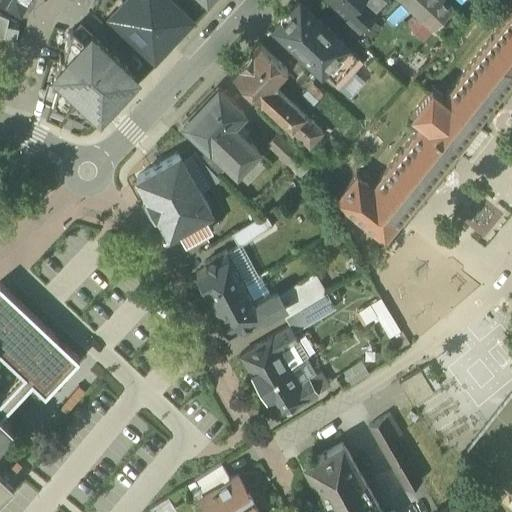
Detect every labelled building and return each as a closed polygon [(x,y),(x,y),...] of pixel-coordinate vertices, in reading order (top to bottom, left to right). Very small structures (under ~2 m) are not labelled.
[(24,0),(0,0),(18,11),(24,0)] [(77,0),(87,9),(92,0),(77,0)] [(190,17),(171,0),(124,0),(124,1),(129,5),(115,20),(154,56),(190,17)] [(351,46),(301,0),(298,0),(273,28),(288,42),(302,56),(303,55),(317,39),(338,59),(351,46)] [(357,0),(330,0),(345,13),(355,3),(357,0)] [(442,0),(403,0),(433,28),(451,8),(442,0)] [(360,8),(355,3),(345,13),(349,16),(363,29),(374,17),(362,6),(360,8)] [(423,123),(373,185),(357,172),(335,199),(384,239),(465,137),(511,78),(511,10),(443,97),(432,88),(411,114),(423,123)] [(8,18),(0,13),(0,35),(4,37),(7,25),(8,18)] [(363,29),(349,16),(342,24),(355,37),(363,29)] [(374,17),(363,29),(370,35),(381,23),(374,17)] [(19,28),(7,25),(4,37),(16,39),(19,28)] [(135,76),(91,34),(55,73),(99,115),(135,76)] [(288,69),(259,43),(231,72),(275,113),(289,99),(274,84),(288,69)] [(304,71),(296,79),(305,88),(310,82),(311,83),(313,80),(313,79),(304,71)] [(311,83),(310,82),(305,88),(302,92),(314,103),(322,94),(311,83)] [(218,87),(183,123),(209,148),(209,149),(211,148),(233,124),(244,112),(218,87)] [(305,114),(289,99),(275,113),(291,129),(305,114)] [(323,131),(305,114),(291,129),(309,146),(323,131)] [(259,149),(233,124),(211,148),(227,164),(237,173),(259,149)] [(302,155),(277,131),(267,142),(292,166),(302,155)] [(227,164),(211,148),(209,149),(209,148),(201,157),(217,174),(227,164)] [(177,154),(139,175),(137,176),(138,178),(148,196),(145,198),(154,215),(157,213),(168,231),(167,231),(169,233),(171,232),(177,228),(195,218),(203,232),(213,226),(205,213),(209,210),(209,211),(211,209),(210,207),(209,208),(180,155),(180,154),(179,152),(177,153),(177,154)] [(264,213),(231,233),(239,246),(272,226),(264,213)] [(203,232),(195,218),(177,228),(184,241),(203,232)] [(227,249),(205,261),(208,266),(196,272),(205,290),(206,289),(212,301),(245,284),(244,283),(258,275),(247,255),(234,262),(227,249)] [(325,293),(314,274),(301,282),(304,287),(312,300),(325,293)] [(0,397),(0,500),(13,486),(3,477),(0,473),(0,441),(2,439),(13,427),(0,415),(0,414),(31,381),(44,393),(78,357),(10,292),(0,283),(0,351),(22,373),(0,397)] [(255,303),(245,284),(212,301),(219,313),(218,313),(227,330),(239,324),(242,329),(263,318),(255,303)] [(304,287),(282,300),(285,306),(281,308),(285,316),(312,300),(304,287)] [(277,291),(255,303),(263,318),(281,308),(285,306),(282,300),(277,291)] [(290,325),(241,354),(259,385),(289,367),(279,350),(298,339),(290,325)] [(358,364),(335,379),(341,388),(364,374),(358,364)] [(329,384),(318,366),(306,373),(309,378),(317,391),(329,384)] [(289,367),(259,385),(277,415),(317,391),(309,378),(299,383),(289,367)] [(420,369),(399,382),(412,404),(434,391),(420,369)] [(389,413),(369,425),(380,445),(396,436),(401,433),(389,413)] [(421,480),(396,436),(380,445),(406,490),(421,480)] [(382,511),(342,442),(322,453),(304,463),(328,506),(331,511),(382,511)] [(222,463),(195,479),(203,494),(231,478),(222,463)] [(259,511),(238,474),(231,478),(203,494),(200,496),(208,511),(212,511),(218,508),(220,511),(259,511)]
